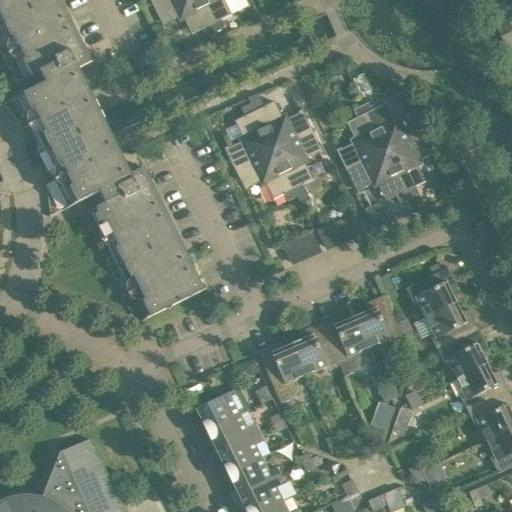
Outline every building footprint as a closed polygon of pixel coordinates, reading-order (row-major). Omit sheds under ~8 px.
[(0,0),(0,53),(15,84),(27,78),(33,89),(2,105),(6,110),(10,115),(14,120),(18,125),(22,130),(28,127),(31,134),(36,145),(36,147),(36,149),(36,151),(36,153),(37,155),(38,156),(39,158),(40,159),(42,161),(43,162),(45,162),(52,178),(54,180),(44,185),(46,191),(47,198),(48,204),(49,211),(49,218),(87,199),(93,210),(81,216),(135,325),(165,310),(169,311),(172,307),(204,291),(190,262),(185,264),(139,173),(145,170),(144,168),(130,175),(118,150),(118,148),(96,105),(91,94),(90,94),(78,70),(91,63),(90,61),(85,64),(53,0),(0,0)] [(214,33),(198,0),(163,0),(152,6),(159,20),(162,18),(165,24),(177,18),(183,20),(191,35),(201,30),(205,38),(214,33)] [(198,0),(214,33),(224,28),(220,21),(231,15),(223,0),(198,0)] [(500,3),(491,7),(497,21),(506,17),(500,3)] [(495,26),(506,50),(511,46),(511,30),(507,20),(495,26)] [(274,102),(263,107),(257,95),(247,99),(250,104),(273,151),(312,132),(305,117),(302,119),(299,113),(288,119),(281,117),(274,102)] [(372,101),(362,106),(385,153),(425,133),(417,119),(414,121),(411,115),(400,121),(393,119),(386,104),(375,109),(372,101)] [(240,109),(244,117),(234,122),(241,137),(239,143),(227,149),(230,155),(227,156),(234,171),(273,151),(250,104),(240,109)] [(353,111),(356,118),(346,124),(353,139),(351,145),(340,151),(342,157),(339,158),(346,172),(385,153),(362,106),(353,111)] [(312,132),(273,151),(296,198),(306,193),(302,186),(313,180),(305,165),(307,159),(319,153),(316,147),(320,146),(312,132)] [(425,133),(385,153),(409,200),(418,195),(414,187),(425,182),(417,167),(419,161),(431,155),(428,149),(432,148),(425,133)] [(273,151),(234,171),(241,185),(244,183),(247,189),(259,183),(265,185),(273,200),(283,195),(287,203),(296,198),(273,151)] [(385,153),(346,172),(353,187),(356,185),(359,191),(371,185),(378,187),(385,202),(395,197),(399,204),(409,200),(385,153)] [(349,217),(286,243),(295,264),(358,238),(349,217)] [(456,303),(447,284),(453,280),(447,269),(406,289),(414,305),(418,303),(425,318),(456,303)] [(386,276),(379,279),(385,293),(393,289),(386,276)] [(354,317),(368,348),(384,342),(386,346),(402,339),(384,296),(371,302),(374,308),(365,312),(354,317)] [(456,303),(425,318),(433,334),(429,336),(436,351),(478,331),(472,319),(466,322),(456,303)] [(332,319),(320,324),(339,366),(345,380),(353,377),(355,376),(357,374),(359,373),(360,371),(361,368),(361,366),(361,364),(361,362),(360,360),(357,353),(368,348),(354,317),(334,325),(332,319)] [(400,331),(409,327),(406,320),(397,324),(400,331)] [(303,339),(292,344),(305,376),(326,367),(328,371),(339,366),(320,324),(309,329),(312,335),(303,339)] [(409,327),(400,331),(403,339),(412,335),(409,327)] [(483,342),(478,331),(436,351),(444,366),(448,364),(456,380),(487,364),(477,345),(483,342)] [(292,344),(272,353),(269,346),(257,351),(281,408),(291,404),(293,403),(294,402),(296,400),(297,398),(298,396),(298,394),(298,391),(298,389),(297,387),(294,380),(305,376),(292,344)] [(487,364),(456,380),(464,395),(459,397),(467,412),(508,392),(503,381),(497,384),(487,364)] [(261,405),(272,399),(265,387),(255,392),(261,405)] [(394,387),(387,391),(391,400),(398,397),(394,387)] [(237,389),(228,394),(196,410),(207,432),(239,416),(240,418),(249,414),(237,389)] [(391,400),(387,391),(379,394),(383,403),(391,400)] [(408,404),(418,399),(414,392),(405,397),(408,404)] [(511,403),(511,399),(508,392),(467,412),(474,428),(479,426),(486,441),(511,428),(511,414),(508,406),(511,403)] [(421,406),(418,399),(408,404),(412,411),(421,406)] [(273,426),(282,421),(279,414),(270,418),(273,426)] [(239,416),(207,432),(218,453),(259,433),(255,425),(246,429),(240,418),(239,416)] [(286,428),(282,421),(273,426),(277,433),(286,428)] [(511,428),(486,441),(494,456),(490,458),(498,474),(511,467),(511,428)] [(262,441),(259,433),(218,453),(228,475),(261,459),(254,445),(262,441)] [(6,508),(5,508),(6,511),(126,511),(123,505),(118,507),(89,440),(60,453),(39,504),(32,503),(26,503),(20,504),(13,505),(6,508)] [(335,443),(339,452),(346,449),(342,440),(335,443)] [(339,452),(335,443),(327,446),(331,455),(339,452)] [(302,465),(311,460),(308,453),(299,458),(302,465)] [(261,459),(228,475),(239,496),(280,476),(276,468),(267,472),(261,459)] [(311,460),(302,465),(306,472),(315,468),(311,460)] [(412,477),(421,473),(417,465),(408,470),(412,477)] [(424,480),(421,473),(412,477),(415,484),(424,480)] [(284,484),(280,476),(239,496),(246,511),(261,511),(282,502),(275,488),(284,484)] [(347,496),(356,492),(352,484),(343,489),(347,496)] [(476,490),(480,499),(488,496),(483,487),(476,490)] [(480,499),(476,490),(469,493),(473,503),(480,499)] [(356,492),(347,496),(350,503),(359,499),(356,492)] [(375,499),(379,508),(386,505),(382,495),(375,499)] [(379,508),(375,499),(367,502),(372,511),(379,508)] [(436,499),(429,502),(433,511),(440,508),(436,499)] [(287,511),(282,502),(261,511),(297,511),(295,511),(287,511)] [(431,511),(433,511),(429,502),(421,505),(424,511),(431,511)]
